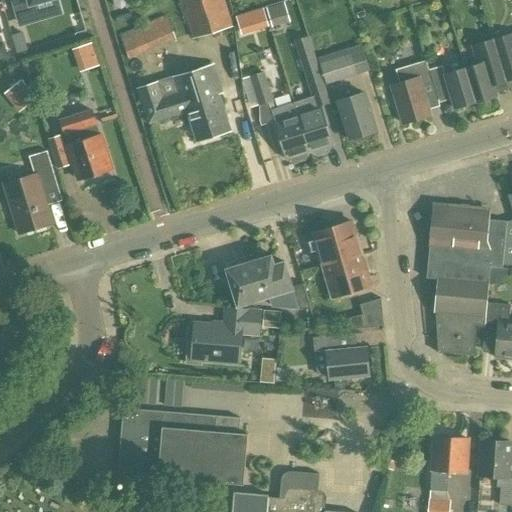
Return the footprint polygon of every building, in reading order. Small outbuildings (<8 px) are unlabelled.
[(11,0),(18,22),(34,17),(31,5),(48,0),(11,0)] [(224,0),(180,0),(192,38),(232,26),(224,0)] [(288,0),(281,0),(269,4),(276,24),(295,18),(288,0)] [(262,5),(235,14),(241,33),(268,24),(262,5)] [(166,14),(108,39),(114,53),(124,49),(129,59),(176,39),(166,14)] [(511,33),(493,39),(508,89),(511,87),(511,33)] [(309,35),(294,40),(309,89),(324,84),(309,38),(309,35)] [(476,65),(465,68),(475,102),(496,95),(496,93),(508,89),(493,39),(471,45),(476,65)] [(96,40),(76,46),(83,69),(103,62),(96,40)] [(361,44),(318,58),(326,84),(370,70),(361,44)] [(400,83),(391,85),(403,124),(431,115),(422,86),(433,82),(429,69),(426,61),(396,70),(400,83)] [(157,82),(137,89),(148,124),(187,112),(196,142),(231,131),(219,93),(223,92),(214,64),(173,77),(178,93),(162,98),(157,82)] [(442,66),(429,69),(433,82),(439,102),(451,98),(454,108),(475,102),(465,68),(444,75),(442,66)] [(264,71),(249,76),(259,105),(274,101),(264,71)] [(8,91),(23,109),(33,101),(19,82),(8,91)] [(364,92),(337,102),(350,141),(377,132),(364,92)] [(312,97),(293,102),(309,152),(312,151),(313,154),(318,157),(328,154),(330,149),(329,146),(332,145),(320,107),(316,95),(312,97)] [(293,102),(271,109),(275,121),(274,122),(286,159),(290,158),(291,161),(294,162),(304,160),(306,156),(305,153),(309,152),(293,102)] [(92,109),(59,120),(68,145),(67,145),(78,181),(113,170),(101,134),(100,134),(92,109)] [(60,134),(48,137),(51,148),(57,167),(69,164),(64,145),(60,134)] [(34,174),(3,184),(19,235),(53,224),(47,205),(42,188),(57,183),(47,151),(29,157),(34,174)] [(433,206),(427,278),(437,279),(434,314),(436,314),(437,352),(474,356),(477,326),(485,327),(487,303),(490,267),(502,268),(503,264),(511,265),(511,220),(506,221),(489,220),(490,211),(447,207),(433,206)] [(352,221),(313,233),(318,251),(315,253),(318,261),(321,262),(331,297),(343,294),(366,287),(371,285),(352,221)] [(271,255),(226,269),(237,307),(269,298),(272,306),(311,309),(303,284),(291,287),(284,262),(274,265),(271,255)] [(379,299),(359,305),(362,315),(366,328),(382,326),(379,299)] [(487,303),(485,327),(497,328),(495,352),(495,358),(511,359),(511,321),(508,321),(510,305),(487,303)] [(187,341),(185,365),(201,366),(202,361),(239,364),(241,336),(259,337),(261,310),(224,307),(224,308),(223,324),(197,322),(194,322),(193,342),(187,341)] [(263,310),(262,326),(278,328),(280,311),(263,310)] [(337,335),(313,337),(314,353),(326,352),(328,372),(329,380),(335,379),(345,378),(369,376),(366,347),(356,347),(339,349),(337,335)] [(277,379),(279,356),(265,355),(263,377),(277,379)] [(141,376),(138,404),(156,405),(158,378),(141,376)] [(166,378),(164,406),(181,407),(184,380),(166,378)] [(192,380),(191,389),(245,393),(245,385),(192,380)] [(123,408),(118,472),(158,475),(158,478),(243,485),(247,434),(238,433),(240,418),(216,416),(123,408)] [(431,470),(428,511),(449,511),(450,502),(447,491),(448,471),(466,473),(468,439),(433,437),(431,470)] [(481,439),(478,476),(498,478),(497,486),(501,487),(500,504),(511,504),(511,476),(508,477),(511,442),(481,439)] [(338,511),(325,511),(323,511),(322,511),(313,511),(314,506),(317,506),(317,498),(318,490),(319,474),(291,472),(290,472),(289,472),(288,472),(287,473),(286,473),(285,474),(284,475),(283,475),(283,476),(282,477),(282,478),(281,479),(281,480),(281,481),(279,499),(268,498),(268,495),(233,492),(231,511),(338,511)]
